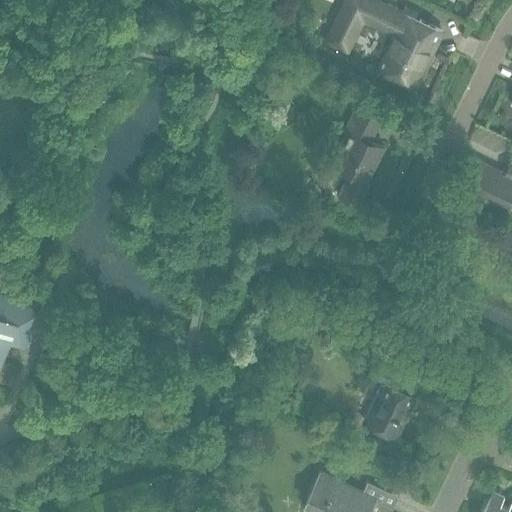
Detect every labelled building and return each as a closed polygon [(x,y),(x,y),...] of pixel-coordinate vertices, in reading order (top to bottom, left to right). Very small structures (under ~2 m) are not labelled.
[(430,52),(441,30),(401,10),(381,0),(339,0),(320,39),(346,51),(361,19),(393,34),(378,66),(411,82),(426,50),(430,52)] [(367,178),(383,145),(370,139),(383,113),(358,101),(345,128),(346,129),(330,162),(349,171),(337,194),(358,204),(369,180),(367,178)] [(511,161),(510,161),(504,174),(478,161),(463,191),(503,210),(511,191),(511,161)] [(0,366),(11,342),(28,349),(44,312),(0,293),(0,366)] [(395,436),(415,394),(395,384),(401,372),(372,358),(365,371),(384,380),(364,421),(395,436)] [(391,506),(396,495),(367,481),(362,492),(321,472),(306,502),(327,511),(374,511),(368,509),(374,498),(391,506)] [(511,511),(511,499),(508,507),(498,502),(502,496),(493,491),(485,506),(487,507),(484,511),(511,511)]
